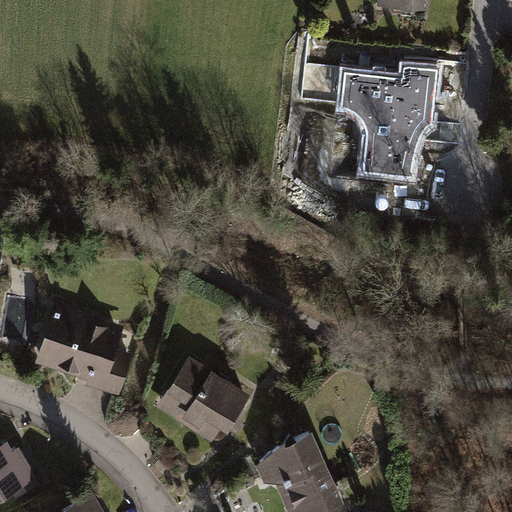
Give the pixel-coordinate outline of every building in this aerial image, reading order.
[(392,70),(381,161),(431,167),(442,75),(392,70)] [(75,299),(59,347),(131,371),(147,323),(75,299)] [(203,344),(176,389),(246,431),(273,386),(203,344)] [(288,443),(319,511),(322,511),(362,494),(329,424),(288,443)] [(0,491),(32,473),(19,450),(11,454),(6,444),(0,442),(0,491)] [(82,511),(76,502),(58,511),(82,511)]
